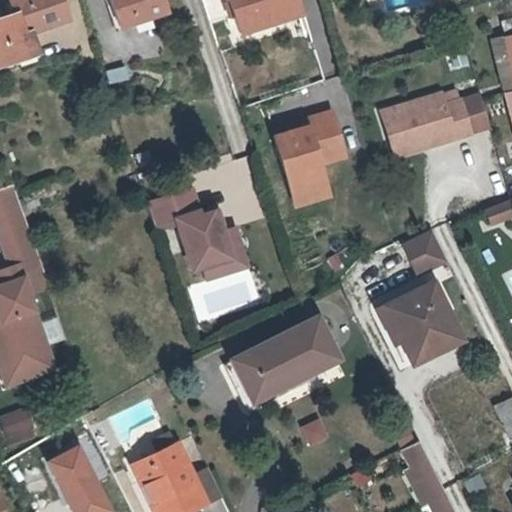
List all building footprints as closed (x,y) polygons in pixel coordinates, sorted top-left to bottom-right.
[(0,56),(33,44),(28,31),(66,17),(60,0),(6,0),(11,14),(0,18),(0,56)] [(112,0),(120,23),(164,8),(161,0),(112,0)] [(242,37),(300,15),(293,0),(226,0),(234,20),(235,20),(242,37)] [(511,17),(502,20),(511,63),(511,17)] [(33,44),(0,56),(0,63),(35,52),(33,44)] [(465,49),(447,54),(452,72),(470,67),(465,49)] [(122,68),(103,70),(105,83),(124,80),(122,68)] [(459,99),(456,89),(378,112),(392,160),(491,131),(480,92),(459,99)] [(345,158),(330,111),(309,117),(309,125),(273,136),(295,210),(330,199),(320,165),(345,158)] [(12,185),(0,189),(0,248),(6,264),(0,266),(0,370),(7,388),(59,369),(25,276),(43,269),(12,185)] [(194,187),(145,202),(155,233),(174,227),(189,277),(201,273),(204,282),(248,269),(236,227),(225,230),(218,209),(202,214),(194,187)] [(511,199),(485,209),(491,223),(511,215),(511,199)] [(433,231),(401,244),(416,273),(446,258),(433,231)] [(430,280),(375,308),(388,334),(394,331),(408,358),(428,348),(425,343),(440,335),(429,314),(443,306),(430,280)] [(443,306),(429,314),(440,335),(425,343),(428,348),(408,358),(410,363),(460,339),(443,306)] [(316,318),(231,361),(253,407),(339,364),(316,318)] [(394,331),(388,334),(392,343),(398,340),(394,331)] [(511,395),(493,404),(511,442),(511,395)] [(20,407),(0,414),(0,430),(4,443),(29,434),(20,407)] [(319,421),(302,428),(309,445),(326,438),(319,421)] [(454,511),(418,440),(403,447),(412,465),(405,469),(422,502),(429,498),(436,511),(454,511)] [(179,442),(129,465),(151,511),(190,511),(220,498),(207,469),(194,475),(179,442)] [(87,476),(73,449),(35,466),(49,494),(87,476)]
